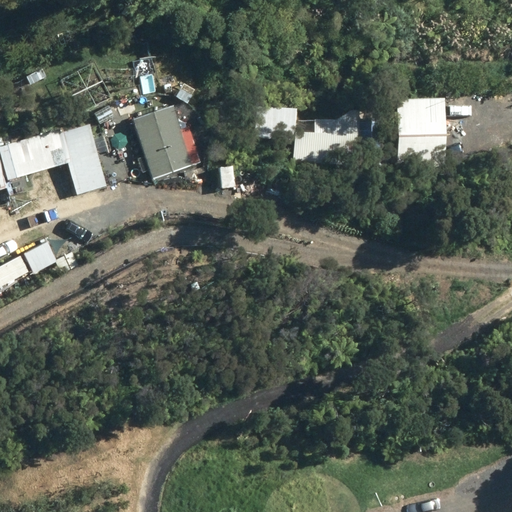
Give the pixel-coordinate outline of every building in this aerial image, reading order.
[(279,148),(312,150),(313,133),(304,132),(305,101),(290,100),(289,131),(280,131),(279,148)] [(112,134),(150,166),(168,144),(130,112),(112,134)] [(372,118),(354,118),(353,148),(372,148),(372,118)] [(0,136),(10,172),(64,157),(53,122),(0,136)] [(389,511),(405,511),(403,502),(388,505),(389,511)]
